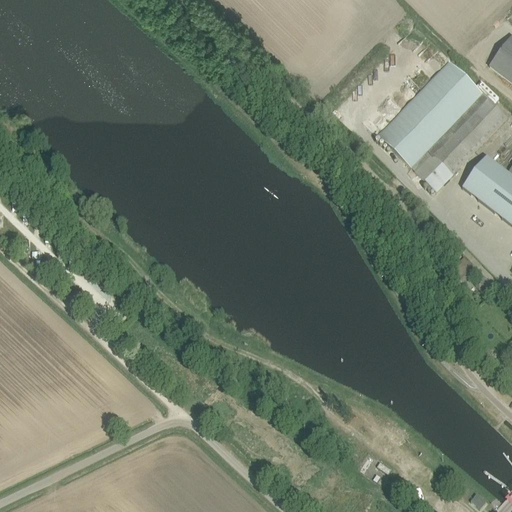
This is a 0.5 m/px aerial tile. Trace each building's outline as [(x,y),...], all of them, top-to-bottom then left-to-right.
[(511,38),(489,68),(511,85),(511,38)] [(411,170),(482,96),(449,64),(378,138),(411,170)] [(507,120),(486,100),(415,174),(436,194),(507,120)] [(511,177),(487,158),(462,190),(511,227),(511,177)] [(494,286),(485,278),(480,282),(484,286),(490,291),(494,286)] [(119,325),(112,332),(117,336),(123,329),(119,325)] [(380,464),(377,469),(388,476),(391,472),(380,464)] [(477,497),(471,503),(480,511),(486,505),(477,497)]
